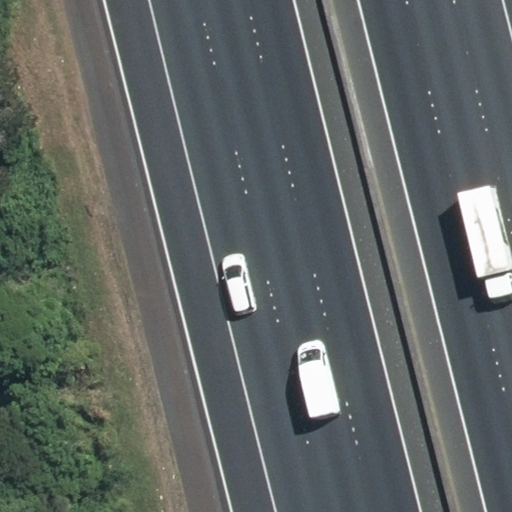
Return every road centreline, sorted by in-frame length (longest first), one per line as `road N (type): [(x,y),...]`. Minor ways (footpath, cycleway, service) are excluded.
road 1 (motorway): [(374,511),(246,0)]
road 2 (motorway): [(409,0),(511,406)]
